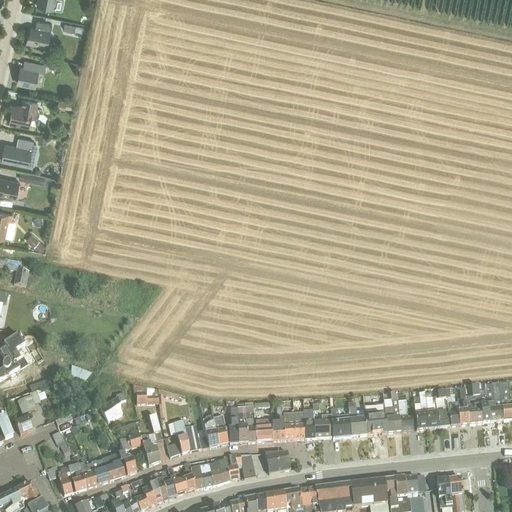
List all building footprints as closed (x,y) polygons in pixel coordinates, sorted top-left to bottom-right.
[(37,0),(36,6),(53,9),(61,11),(63,0),(37,0)] [(50,32),(52,24),(36,21),(35,28),(31,27),(29,35),(27,35),(26,43),(47,47),(49,39),(53,36),(50,32)] [(75,26),(65,24),(63,30),(74,32),(82,34),(84,28),(75,26)] [(73,40),(71,52),(78,53),(80,41),(73,40)] [(49,68),(59,70),(61,63),(50,60),(49,68)] [(45,65),(33,63),(32,69),(21,66),(17,83),(34,87),(38,70),(44,71),(45,65)] [(36,110),(35,109),(37,102),(23,99),(21,106),(16,105),(15,110),(12,110),(9,122),(29,126),(31,117),(34,118),(35,118),(36,118),(37,118),(37,117),(38,117),(39,116),(39,115),(39,114),(39,113),(39,112),(38,111),(38,110),(37,110),(36,110)] [(58,102),(56,109),(65,111),(65,110),(71,111),(72,105),(66,103),(58,102)] [(16,147),(4,145),(1,160),(28,166),(33,141),(18,138),(16,147)] [(21,172),(19,179),(31,182),(39,183),(40,177),(32,175),(21,172)] [(19,183),(0,178),(0,194),(16,198),(19,183)] [(0,238),(4,239),(4,238),(12,239),(16,224),(10,222),(11,221),(12,214),(0,211),(0,238)] [(39,240),(31,233),(25,240),(33,247),(39,240)] [(20,264),(0,260),(0,269),(17,273),(14,286),(26,288),(29,272),(19,270),(20,264)] [(0,304),(0,305),(6,306),(7,301),(8,295),(0,293),(0,304)] [(0,382),(16,373),(17,374),(20,372),(19,371),(20,370),(20,371),(26,367),(22,360),(21,361),(16,353),(25,347),(21,341),(22,341),(20,337),(19,338),(19,337),(4,345),(6,350),(0,353),(0,354),(2,358),(3,359),(3,360),(2,360),(2,361),(2,364),(3,365),(4,365),(3,366),(3,367),(3,368),(3,369),(3,370),(3,371),(2,372),(1,372),(1,373),(0,373),(0,382)] [(30,387),(33,394),(36,393),(52,387),(50,381),(30,387)] [(487,406),(490,428),(496,427),(492,388),(490,388),(490,385),(485,385),(485,388),(487,406)] [(501,410),(502,426),(511,425),(511,422),(511,409),(510,401),(510,399),(509,395),(508,386),(503,387),(498,387),(501,410)] [(159,407),(158,393),(149,391),(146,390),(135,387),(133,387),(134,395),(135,399),(137,399),(137,408),(152,408),(159,407)] [(492,388),(496,427),(502,426),(501,410),(498,387),(492,388)] [(458,414),(459,431),(468,430),(469,430),(465,401),(464,388),(459,389),(459,392),(460,403),(457,403),(457,406),(458,414)] [(480,407),(482,428),(490,428),(487,406),(485,388),(484,388),(484,391),(479,392),(479,399),(480,407)] [(465,401),(469,430),(482,428),(480,407),(479,399),(479,392),(478,389),(471,390),(473,400),(465,401)] [(117,401),(101,412),(110,425),(123,417),(117,408),(118,406),(126,404),(123,396),(125,396),(123,391),(115,394),(117,401)] [(446,394),(450,432),(459,431),(458,414),(457,406),(457,403),(456,395),(455,392),(451,392),(451,391),(446,392),(446,394)] [(41,404),(36,393),(33,394),(30,395),(31,398),(17,404),(24,420),(15,424),(20,437),(36,431),(28,415),(36,411),(34,406),(41,404)] [(158,393),(159,407),(161,422),(165,421),(163,399),(179,403),(178,398),(158,393)] [(435,403),(438,433),(450,432),(446,394),(434,396),(435,401),(435,403)] [(401,437),(398,399),(397,396),(390,396),(391,403),(383,404),(384,405),(384,412),(385,417),(387,438),(401,437)] [(428,434),(424,397),(424,396),(419,397),(419,401),(413,402),(417,435),(428,434)] [(424,397),(428,434),(438,433),(435,403),(435,401),(431,402),(431,396),(424,397)] [(398,399),(401,437),(413,435),(411,421),(407,421),(405,398),(398,399)] [(331,418),(333,442),(333,443),(350,442),(348,418),(337,419),(336,411),(333,411),(333,402),(329,402),(331,418)] [(368,414),(369,440),(387,438),(385,417),(380,418),(379,413),(384,412),(384,405),(373,406),(373,402),(363,403),(364,414),(368,414)] [(0,405),(0,432),(4,444),(14,440),(5,419),(7,418),(12,416),(6,403),(2,405),(0,405)] [(245,412),(248,447),(256,447),(255,431),(253,432),(253,423),(250,423),(250,417),(253,417),(253,411),(253,406),(245,407),(245,412)] [(348,418),(350,442),(351,442),(367,440),(364,414),(357,415),(357,411),(356,410),(355,406),(348,406),(348,418)] [(96,412),(84,417),(86,420),(87,421),(88,423),(99,417),(97,415),(96,412)] [(238,448),(237,412),(230,413),(231,433),(229,433),(229,449),(238,448)] [(237,412),(238,448),(248,447),(245,412),(237,412)] [(303,416),(304,444),(306,443),(315,443),(313,425),(313,415),(313,414),(303,414),(303,416)] [(293,417),(294,444),(304,444),(303,416),(293,417)] [(55,422),(60,434),(61,433),(71,430),(71,429),(69,424),(73,422),(72,421),(75,421),(74,417),(71,418),(71,417),(65,419),(55,422)] [(207,440),(209,452),(219,450),(213,422),(213,417),(208,419),(206,421),(204,422),(203,423),(207,440)] [(284,435),(284,445),(294,444),(293,417),(283,418),(283,423),(283,424),(284,435)] [(321,425),(323,442),(325,442),(333,442),(331,418),(321,418),(321,425)] [(139,439),(142,449),(148,470),(149,469),(160,465),(155,445),(162,443),(156,419),(149,421),(153,437),(145,439),(145,438),(139,439)] [(213,422),(219,450),(228,449),(226,442),(227,441),(222,420),(213,422)] [(272,427),(272,445),(284,445),(284,435),(283,424),(283,423),(271,423),(271,427),(272,427)] [(178,442),(186,440),(185,432),(183,424),(168,428),(170,437),(171,439),(174,438),(176,438),(177,442),(178,442)] [(255,431),(256,447),(265,446),(272,445),(272,427),(269,428),(268,424),(255,424),(256,431),(255,431)] [(136,425),(116,431),(118,436),(137,430),(137,429),(136,425)] [(313,425),(315,443),(323,442),(321,425),(320,425),(313,425)] [(67,450),(60,434),(52,438),(59,451),(61,450),(65,460),(71,457),(69,454),(71,453),(70,449),(69,449),(67,450)] [(142,449),(139,439),(139,437),(120,442),(122,452),(126,453),(139,450),(142,449)] [(187,442),(189,455),(201,453),(199,442),(198,438),(192,439),(193,441),(187,442)] [(186,440),(178,442),(182,458),(189,455),(187,442),(186,440)] [(199,442),(201,453),(209,452),(207,440),(199,442)] [(177,447),(167,450),(170,461),(180,458),(177,447)] [(119,456),(125,480),(136,476),(130,457),(123,455),(119,456)] [(105,471),(110,485),(117,482),(125,480),(119,456),(102,461),(103,462),(105,471)] [(287,457),(264,458),(268,478),(279,476),(290,473),(290,471),(288,463),(287,457)] [(68,469),(70,476),(75,475),(76,478),(71,480),(73,486),(70,487),(73,496),(80,494),(86,492),(79,466),(80,466),(77,458),(74,460),(72,460),(75,467),(68,469)] [(226,464),(230,486),(239,484),(237,473),(242,472),(240,459),(225,461),(226,464)] [(240,459),(242,472),(244,483),(256,481),(251,459),(240,459)] [(91,466),(98,488),(110,485),(105,471),(103,462),(97,464),(96,463),(91,465),(91,466)] [(218,467),(222,487),(223,487),(230,486),(226,464),(218,465),(218,466),(218,467)] [(79,466),(86,492),(98,488),(91,466),(85,468),(84,465),(80,466),(79,466)] [(167,472),(176,499),(187,496),(195,493),(190,466),(184,468),(186,475),(180,477),(178,476),(175,477),(174,479),(171,471),(167,472)] [(190,466),(195,493),(203,491),(200,471),(199,470),(194,471),(192,466),(190,466)] [(209,469),(213,489),(222,487),(218,467),(209,469)] [(70,476),(68,469),(61,471),(61,473),(58,474),(59,478),(58,479),(64,499),(73,496),(70,487),(68,478),(71,477),(70,476)] [(200,471),(203,491),(213,489),(209,469),(200,471)] [(49,474),(47,475),(49,482),(56,480),(53,470),(48,472),(49,474)] [(161,481),(168,502),(176,499),(167,472),(161,475),(163,480),(161,481)] [(153,478),(162,505),(168,502),(161,481),(159,475),(153,478)] [(151,492),(156,507),(162,505),(153,478),(147,480),(151,492)] [(404,481),(406,497),(411,496),(426,494),(424,479),(404,481)] [(144,499),(148,511),(156,507),(151,492),(147,480),(146,481),(139,484),(144,499)] [(449,482),(452,511),(464,511),(461,480),(449,482)] [(398,511),(391,511),(390,511),(410,511),(409,502),(407,502),(407,501),(406,497),(404,481),(394,482),(398,511)] [(452,511),(449,482),(448,481),(437,482),(437,484),(439,501),(441,501),(441,511),(452,511)] [(385,483),(387,503),(390,503),(391,511),(398,511),(394,482),(385,483)] [(349,487),(353,511),(360,510),(370,509),(369,511),(387,511),(387,503),(385,483),(349,487)] [(140,500),(144,499),(139,484),(130,487),(133,494),(133,495),(138,493),(140,500)] [(22,507),(23,509),(40,501),(31,486),(17,492),(23,506),(22,507)] [(315,492),(318,511),(353,511),(349,487),(342,488),(338,488),(324,490),(315,492)] [(124,500),(129,511),(139,511),(135,502),(132,503),(127,488),(121,491),(123,498),(124,500)] [(135,502),(139,511),(145,511),(148,511),(144,499),(140,500),(138,493),(133,495),(133,494),(131,494),(129,488),(127,488),(132,503),(135,502)] [(118,504),(121,511),(129,511),(124,500),(123,498),(121,491),(114,494),(118,504)] [(23,506),(17,492),(0,500),(0,511),(24,511),(25,511),(23,509),(22,507),(23,506)] [(318,511),(315,492),(307,493),(309,504),(311,504),(312,511),(318,511)] [(299,494),(302,511),(312,511),(311,504),(309,504),(307,493),(299,494)] [(283,496),(285,511),(302,511),(299,494),(283,496)] [(265,499),(266,511),(285,511),(283,496),(265,499)] [(100,499),(101,504),(104,503),(107,511),(112,511),(110,507),(106,497),(100,499)] [(93,502),(97,511),(103,509),(101,504),(100,499),(93,502)] [(266,511),(265,499),(255,501),(256,511),(266,511)] [(423,511),(422,500),(409,502),(410,511),(423,511)] [(256,511),(255,501),(245,503),(246,511),(256,511)] [(96,511),(97,511),(93,502),(85,505),(75,509),(76,511),(96,511)] [(237,505),(238,511),(246,511),(245,503),(237,505)]
